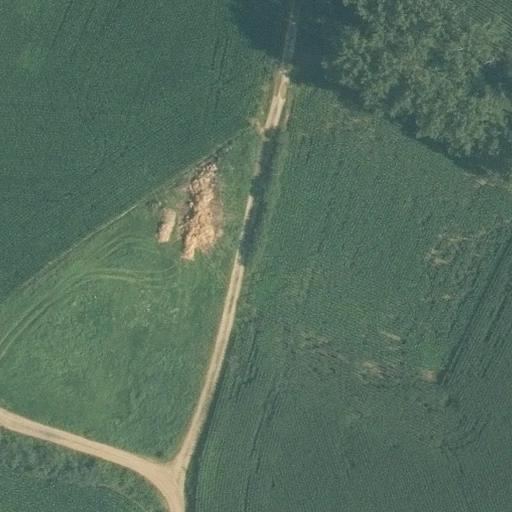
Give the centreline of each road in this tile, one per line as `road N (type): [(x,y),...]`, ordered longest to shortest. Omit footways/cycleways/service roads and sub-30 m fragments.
road 1 (track): [(168,483),(206,403),(297,0)]
road 2 (track): [(0,418),(76,439),(168,483),(177,511)]
